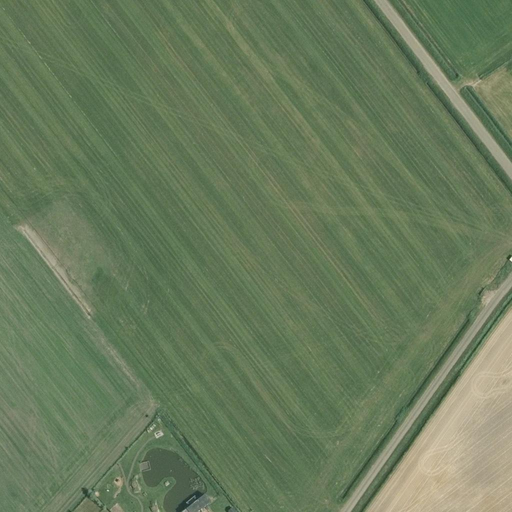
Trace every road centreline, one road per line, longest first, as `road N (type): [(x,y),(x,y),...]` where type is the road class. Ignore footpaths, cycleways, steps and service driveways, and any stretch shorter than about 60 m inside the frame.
road 1 (unclassified): [(345,511),(511,280)]
road 2 (unclassified): [(511,174),(378,0)]
